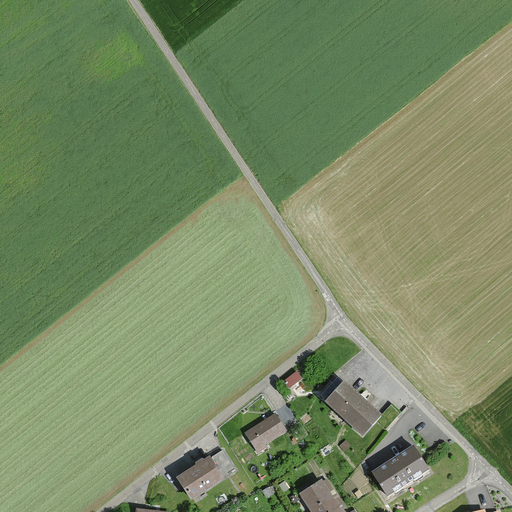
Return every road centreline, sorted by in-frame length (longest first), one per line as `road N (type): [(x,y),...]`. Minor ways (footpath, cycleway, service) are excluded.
road 1 (residential): [(341,321),(132,0)]
road 2 (residential): [(105,511),(341,321)]
road 3 (residential): [(488,468),(341,321)]
